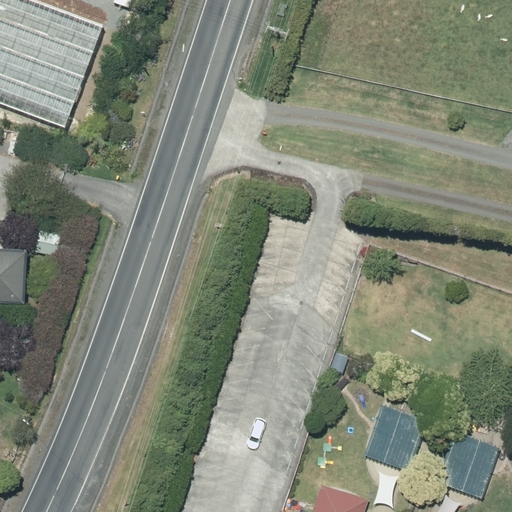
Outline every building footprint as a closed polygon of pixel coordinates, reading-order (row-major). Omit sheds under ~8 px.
[(105,24),(38,0),(0,0),(0,100),(67,126),(105,24)] [(38,0),(105,24),(113,0),(38,0)] [(0,302),(22,303),(23,246),(0,245),(0,302)] [(429,421),(383,407),(367,457),(414,471),(429,421)] [(506,446),(449,426),(430,481),(487,500),(506,446)] [(359,511),(366,492),(319,477),(308,511),(305,511),(278,504),(275,511),(359,511)]
